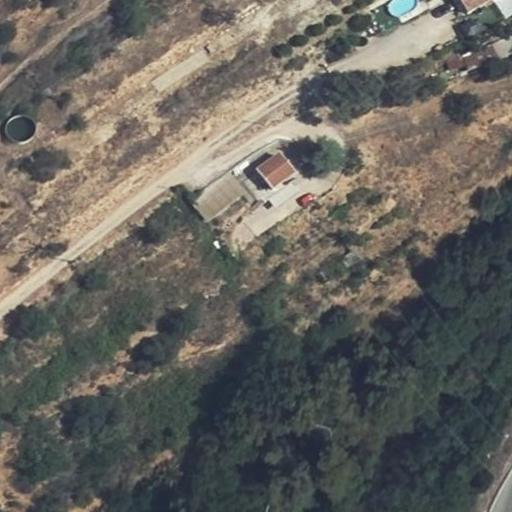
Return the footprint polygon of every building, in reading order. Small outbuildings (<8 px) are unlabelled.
[(511,0),(483,0),(495,21),(511,12),(511,0)] [(48,94),(15,113),(26,113),(30,113),(35,117),(39,124),(61,112),(48,94)] [(283,199),(306,181),(293,165),(270,183),(283,199)] [(232,172),(194,199),(210,221),(248,193),(232,172)] [(309,184),(306,181),(283,199),(270,183),(259,192),(275,212),(309,184)]
